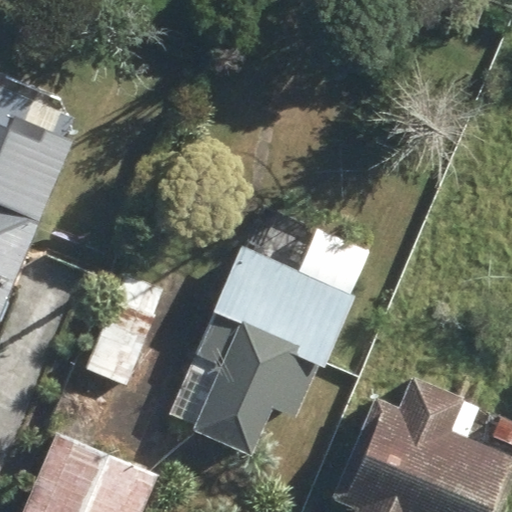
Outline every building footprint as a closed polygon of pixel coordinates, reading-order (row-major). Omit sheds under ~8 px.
[(85,109),(0,73),(0,331),(84,130),(78,127),(85,109)] [(306,263),(250,240),(176,413),(261,449),(280,405),(304,415),(329,356),(334,358),(364,288),(358,286),(376,243),(324,221),(306,263)] [(171,282),(130,264),(89,360),(130,378),(171,282)] [(404,399),(380,389),(336,493),(362,504),(358,511),(506,511),(511,499),(511,444),(475,429),(488,399),(417,368),(404,399)] [(146,511),(167,465),(64,421),(25,511),(146,511)]
